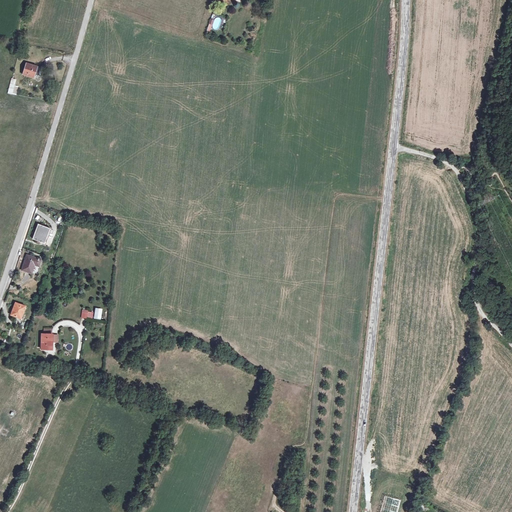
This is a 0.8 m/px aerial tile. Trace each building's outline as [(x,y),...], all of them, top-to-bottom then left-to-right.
[(27,64),(24,75),(34,78),(38,67),(27,64)] [(12,79),(8,93),(13,94),(17,80),(12,79)] [(39,225),(34,239),(45,243),(50,229),(39,225)] [(28,255),(22,270),(32,273),(35,265),(39,266),(41,260),(28,255)] [(17,307),(14,315),(22,318),(26,306),(16,303),(15,307),(17,307)] [(43,334),(42,349),(53,349),(53,342),(53,335),(52,335),(45,334),(43,334)]
